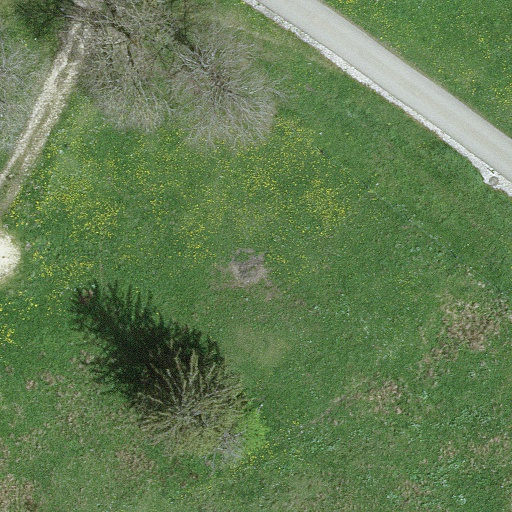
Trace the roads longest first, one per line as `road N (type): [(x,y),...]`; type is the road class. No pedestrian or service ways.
road 1 (unclassified): [(511,163),(285,0)]
road 2 (track): [(0,199),(74,49),(85,0)]
